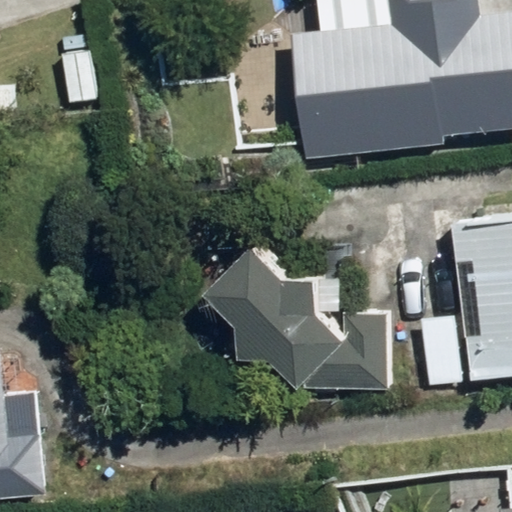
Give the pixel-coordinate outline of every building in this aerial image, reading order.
[(466,112),(511,110),(511,0),(409,0),(410,18),(316,20),(319,149),(413,147),(413,130),(467,129),(466,112)] [(511,216),(471,229),(474,251),(489,249),(499,324),(484,326),(490,371),(511,368),(511,216)] [(228,279),(257,304),(254,348),(279,343),(314,375),(327,371),(338,382),(402,377),(365,335),(367,294),(316,292),(345,268),(337,255),(310,258),(281,228),(228,279)] [(472,309),(436,308),(433,374),(469,376),(472,309)] [(0,495),(61,493),(57,421),(22,423),(18,339),(0,339),(0,495)]
